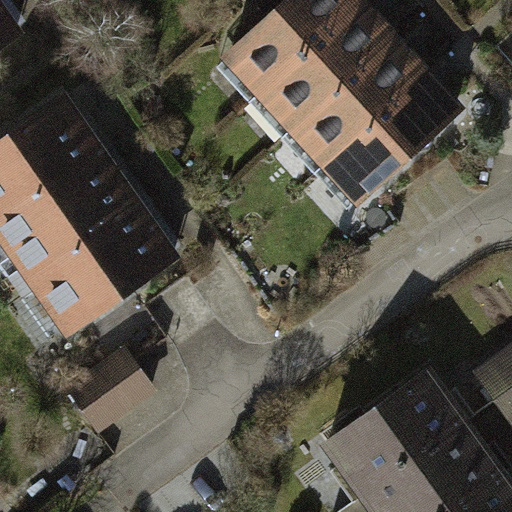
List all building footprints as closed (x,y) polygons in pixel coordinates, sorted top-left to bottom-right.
[(261,83),(296,120),(383,38),(348,1),(261,83)] [(417,74),(383,38),(296,120),(330,156),(417,74)] [(330,156),(369,197),(454,113),(417,74),(330,156)] [(496,156),(454,113),(369,197),(410,239),(496,156)] [(0,181),(0,197),(21,233),(125,171),(97,124),(0,181)] [(159,228),(125,171),(21,233),(56,290),(159,228)] [(190,283),(159,228),(56,290),(86,344),(190,283)] [(162,399),(127,349),(69,389),(104,439),(162,399)] [(349,481),(372,511),(406,511),(489,450),(453,402),(349,481)] [(511,511),(511,480),(489,450),(406,511),(511,511)]
